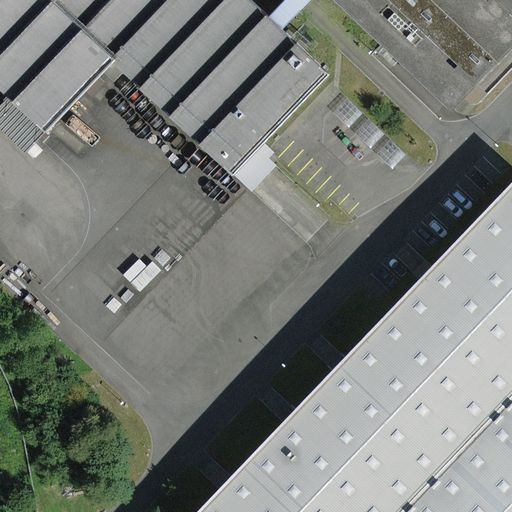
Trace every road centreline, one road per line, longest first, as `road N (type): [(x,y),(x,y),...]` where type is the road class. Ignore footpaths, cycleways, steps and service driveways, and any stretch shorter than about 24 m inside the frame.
road 1 (unknown): [(511,126),(212,407)]
road 2 (unknown): [(0,112),(52,224),(98,295),(212,407)]
road 3 (unknown): [(212,407),(130,484),(112,511)]
